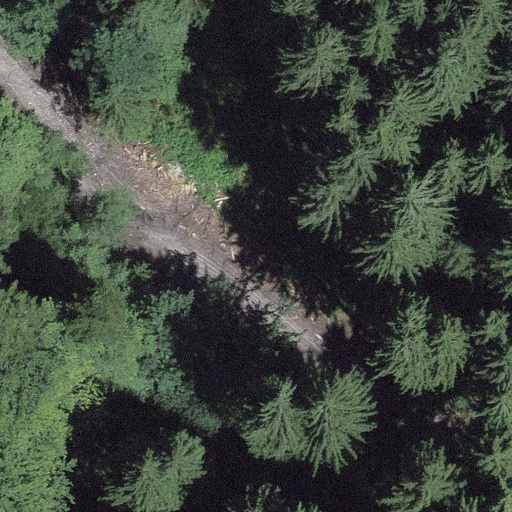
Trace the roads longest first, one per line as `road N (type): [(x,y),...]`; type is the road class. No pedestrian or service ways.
road 1 (track): [(511,463),(439,433),(367,390),(262,297),(132,221),(0,66)]
road 2 (track): [(262,297),(511,349)]
